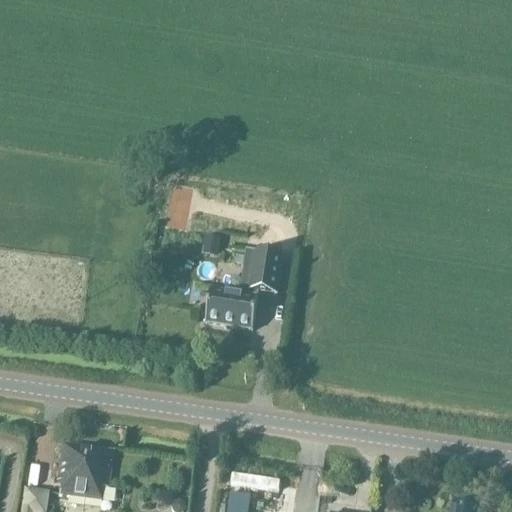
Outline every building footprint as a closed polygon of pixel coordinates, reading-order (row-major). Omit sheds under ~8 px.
[(211,292),(206,326),(253,333),(259,294),(277,297),(283,257),(255,253),(249,298),(240,297),(211,292)] [(47,469),(51,424),(32,422),(29,468),(47,469)] [(62,483),(60,496),(102,502),(104,489),(109,490),(114,452),(61,445),(56,482),(62,483)] [(21,511),(45,511),(48,493),(25,490),(21,511)] [(343,507),(343,497),(323,496),(323,506),(343,507)]
